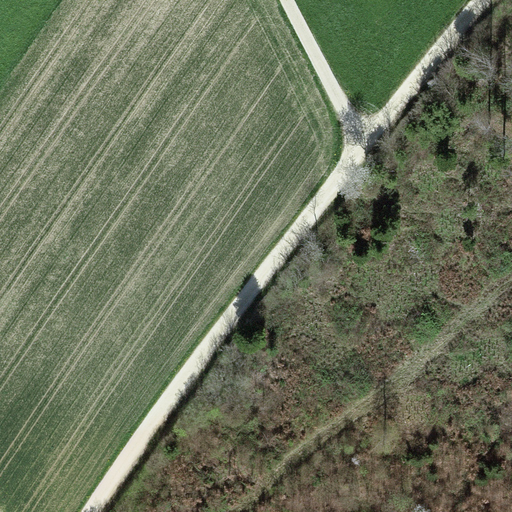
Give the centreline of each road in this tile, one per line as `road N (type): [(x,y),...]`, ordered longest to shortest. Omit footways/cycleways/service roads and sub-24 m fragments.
road 1 (track): [(487,0),(86,511)]
road 2 (track): [(285,0),(363,149)]
